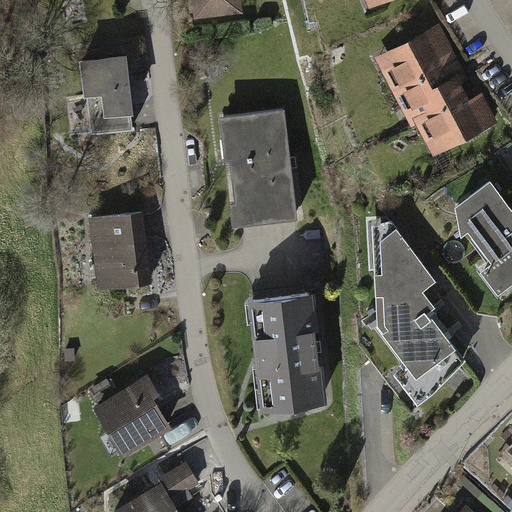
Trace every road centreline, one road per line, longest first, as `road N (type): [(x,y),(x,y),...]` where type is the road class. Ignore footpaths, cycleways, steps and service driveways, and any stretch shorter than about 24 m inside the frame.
road 1 (residential): [(268,511),(219,432),(200,368),(155,0)]
road 2 (tertiary): [(380,511),(511,374)]
